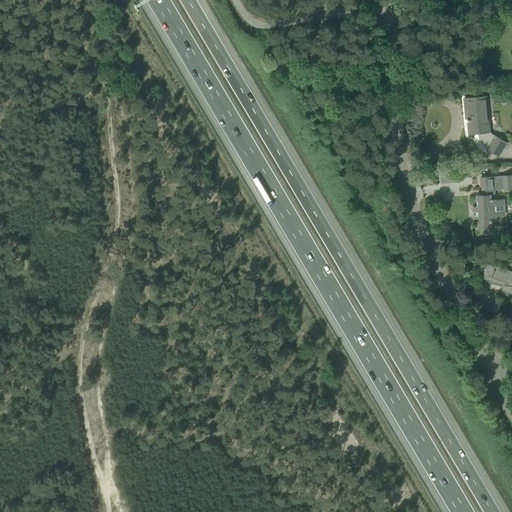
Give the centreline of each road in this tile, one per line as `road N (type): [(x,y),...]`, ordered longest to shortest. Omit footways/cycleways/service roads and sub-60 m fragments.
road 1 (motorway): [(491,511),(187,0)]
road 2 (motorway): [(157,0),(460,511)]
road 3 (track): [(106,511),(76,373),(85,318),(117,235),(107,93),(92,73),(29,99),(9,97),(0,83)]
road 4 (track): [(123,511),(99,398),(99,350),(128,231),(131,171),(122,108),(107,93)]
road 5 (residential): [(481,365),(414,222),(395,149),(384,5)]
